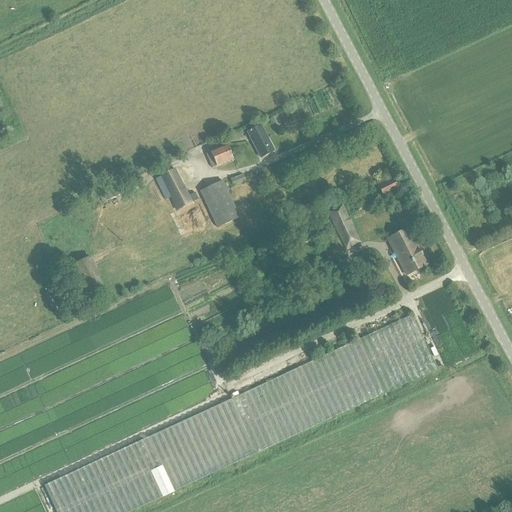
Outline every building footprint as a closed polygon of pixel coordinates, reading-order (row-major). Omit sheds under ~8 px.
[(247,132),(260,157),(274,151),(261,125),(247,132)] [(206,153),(212,167),(232,158),(226,144),(206,153)] [(171,197),(177,210),(198,199),(194,192),(188,195),(175,169),(155,179),(165,199),(171,197)] [(232,180),(235,185),(246,179),(244,175),(232,180)] [(382,196),(398,189),(393,179),(385,183),(384,179),(376,183),(382,196)] [(201,190),(217,226),(239,216),(222,180),(201,190)] [(327,211),(346,248),(359,242),(341,205),(327,211)] [(388,239),(395,254),(397,253),(409,274),(426,265),(407,229),(388,239)] [(281,243),(297,277),(313,269),(297,236),(281,243)] [(70,267),(79,285),(87,303),(106,294),(89,258),(70,267)] [(44,486),(56,511),(131,511),(175,492),(174,492),(257,454),(326,421),(384,394),(437,370),(412,315),(359,339),(298,368),(234,398),(233,397),(238,394),(237,392),(232,395),(232,396),(230,397),(232,399),(149,437),(44,486)]
